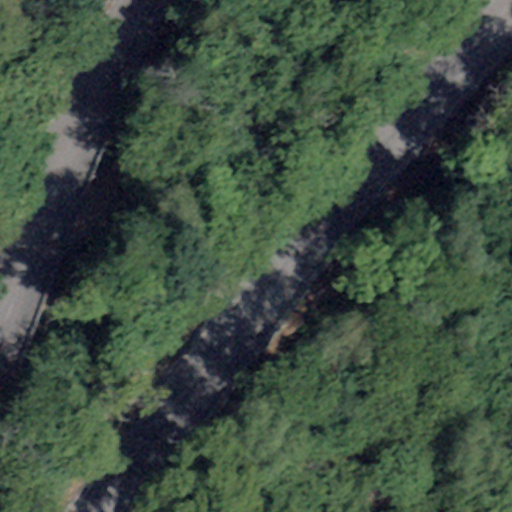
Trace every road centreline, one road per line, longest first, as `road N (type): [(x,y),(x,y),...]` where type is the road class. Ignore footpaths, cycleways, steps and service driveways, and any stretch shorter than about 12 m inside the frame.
road 1 (tertiary): [(106,511),(379,152),(511,15)]
road 2 (tertiary): [(146,0),(66,158),(0,336)]
